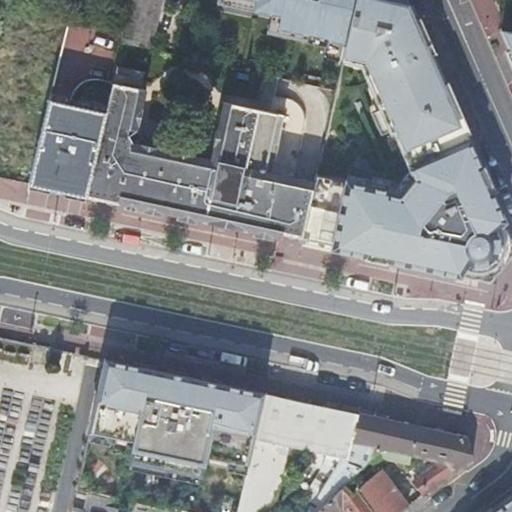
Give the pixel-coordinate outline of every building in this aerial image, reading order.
[(134,0),(127,31),(126,34),(124,42),(152,48),(163,0),(134,0)] [(330,41),(347,45),(349,34),(356,0),(253,0),(257,1),(255,11),(273,15),(282,17),(279,29),(330,41)] [(356,0),(349,34),(347,45),(344,56),(369,61),(374,75),(368,77),(382,107),(391,129),(392,131),(395,130),(411,167),(416,176),(401,194),(389,192),(390,188),(370,184),(350,180),(318,173),(316,179),(308,215),(310,215),(304,241),(432,268),(492,281),(511,256),(511,237),(429,46),(411,5),(388,0),(356,0)] [(328,47),(330,41),(279,29),(282,17),(273,15),(269,33),(328,47)] [(511,30),(500,28),(511,54),(511,30)] [(369,61),(344,56),(344,59),(362,63),(368,77),(374,75),(369,61)] [(148,89),(114,81),(107,112),(86,195),(207,220),(208,215),(218,217),(217,222),(223,224),(224,218),(234,221),(233,226),(268,233),(283,236),(304,241),(310,215),(308,215),(316,179),(297,175),(275,170),(287,113),(226,100),(215,146),(204,155),(150,143),(138,129),(148,89)] [(29,182),(52,187),(70,191),(85,194),(86,195),(107,112),(51,101),(29,182)] [(391,129),(382,107),(372,111),(382,133),(391,129)] [(416,176),(411,167),(393,189),(390,188),(389,192),(401,194),(416,176)] [(351,173),(350,180),(370,184),(371,177),(351,173)] [(138,367),(106,360),(91,430),(136,440),(131,465),(198,479),(204,460),(249,470),(265,394),(138,367)] [(511,511),(511,497),(492,511),(511,511)] [(220,511),(178,501),(175,511),(239,511),(240,510),(230,508),(229,511),(220,511)]
